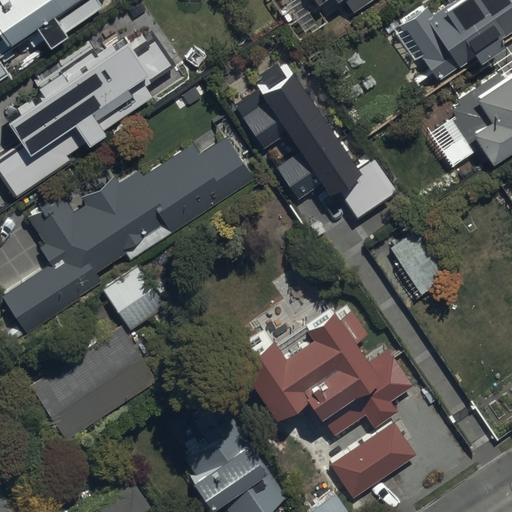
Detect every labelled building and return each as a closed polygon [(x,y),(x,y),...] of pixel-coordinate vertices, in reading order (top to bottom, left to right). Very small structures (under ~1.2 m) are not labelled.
[(0,0),(0,68),(5,65),(0,58),(0,45),(23,29),(30,38),(40,31),(45,39),(63,26),(60,23),(92,0),(0,0)] [(346,0),(349,5),(356,0),(440,0),(427,9),(420,0),(417,0),(393,16),(403,31),(399,34),(408,46),(413,43),(433,71),(468,46),(473,54),(495,39),(490,31),(511,16),(511,6),(507,0),(346,0)] [(0,108),(17,133),(0,144),(0,177),(10,192),(67,154),(62,146),(148,88),(140,76),(171,55),(149,23),(128,36),(119,23),(0,102),(0,108)] [(354,159),(286,56),(253,78),(255,82),(233,96),(261,139),(285,124),(298,143),(273,160),(294,193),(320,176),(324,182),(331,177),(355,213),(394,187),(369,149),(354,159)] [(511,66),(502,74),(494,62),(450,93),(456,101),(421,125),(430,137),(423,141),(433,155),(438,151),(448,165),(470,149),(482,166),(511,145),(511,66)] [(127,259),(249,177),(222,135),(195,153),(189,144),(140,176),(137,171),(119,183),(113,173),(80,195),(85,203),(73,210),(61,192),(27,215),(43,240),(36,244),(47,261),(0,291),(0,294),(24,330),(98,281),(92,272),(122,252),(127,259)] [(449,267),(417,221),(383,244),(414,290),(449,267)] [(134,265),(99,288),(126,328),(148,313),(158,327),(170,319),(134,265)] [(260,323),(227,345),(268,405),(297,386),(330,436),(347,424),(334,404),(354,391),(368,412),(391,397),(384,387),(406,372),(385,340),(363,355),(345,328),(361,318),(347,297),(331,308),(323,296),(296,314),(302,323),(273,342),(260,323)] [(153,379),(116,323),(92,339),(87,332),(65,347),(70,355),(25,385),(61,439),(153,379)] [(257,511),(286,493),(217,389),(188,408),(204,432),(179,448),(189,463),(185,466),(204,495),(215,488),(230,511),(257,511)] [(410,453),(388,421),(328,463),(350,495),(396,463),(398,466),(405,461),(402,458),(410,453)] [(159,511),(134,474),(77,511),(159,511)] [(351,511),(353,511),(332,481),(300,502),(307,511),(351,511)]
